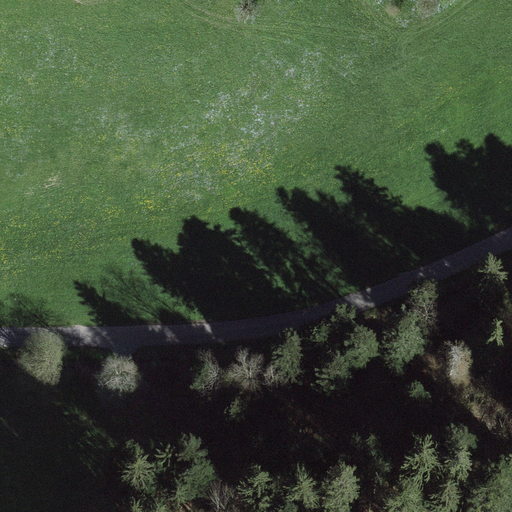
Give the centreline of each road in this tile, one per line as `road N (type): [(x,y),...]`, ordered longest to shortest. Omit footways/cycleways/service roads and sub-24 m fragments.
road 1 (unclassified): [(0,335),(191,334),(270,325),(377,294),(511,234)]
road 2 (track): [(227,511),(138,381)]
